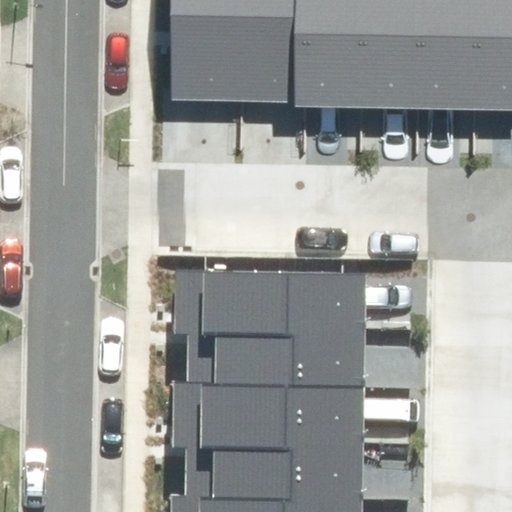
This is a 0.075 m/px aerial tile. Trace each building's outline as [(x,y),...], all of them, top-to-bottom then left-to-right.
[(178,0),(178,87),(240,88),(240,0),(178,0)] [(240,0),(240,88),(301,88),(302,0),(240,0)] [(302,0),(301,88),(363,89),(363,0),(302,0)] [(363,0),(363,89),(424,89),(425,0),(363,0)] [(425,0),(424,89),(486,90),(486,0),(425,0)] [(511,0),(486,0),(486,90),(511,89),(511,0)] [(197,258),(196,318),(208,319),(356,321),(357,260),(197,258)] [(356,321),(208,319),(207,373),(355,375),(356,321)] [(196,373),(195,433),(207,433),(354,436),(355,375),(207,373),(196,373)] [(354,436),(207,433),(206,489),(353,492),(354,436)] [(195,488),(194,511),(352,511),(353,492),(206,489),(195,488)]
